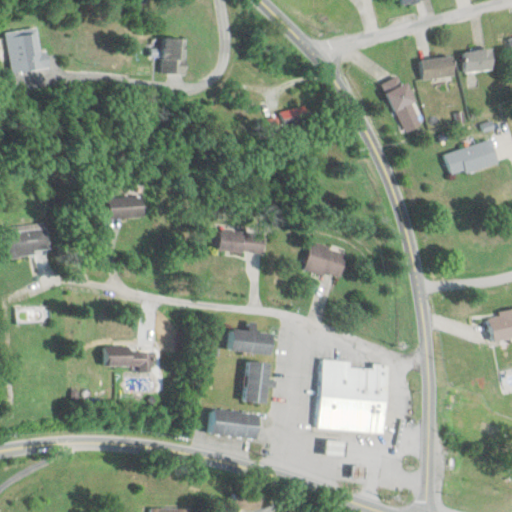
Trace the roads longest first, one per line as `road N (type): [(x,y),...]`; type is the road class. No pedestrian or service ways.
road 1 (tertiary): [(421,511),(425,364),(403,232),(347,103),(304,41),(260,0)]
road 2 (residential): [(39,287),(76,281),(275,311),(425,364)]
road 3 (secondary): [(380,511),(166,448),(90,440),(0,449)]
road 4 (residential): [(221,0),(225,51),(218,74),(194,88),(60,79)]
road 5 (residential): [(315,56),(504,0)]
